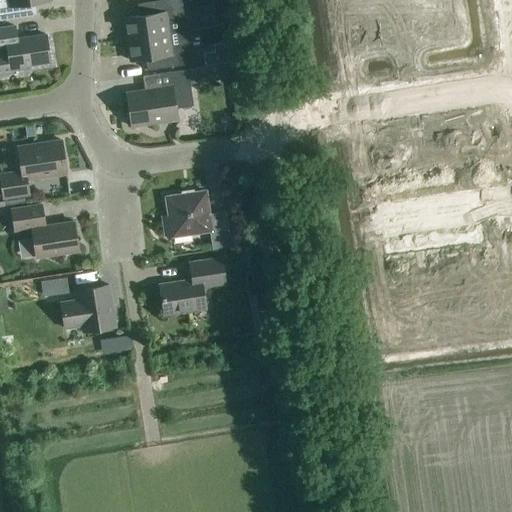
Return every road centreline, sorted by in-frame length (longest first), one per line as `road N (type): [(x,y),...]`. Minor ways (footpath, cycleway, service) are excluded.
road 1 (unknown): [(344,98),(511,89)]
road 2 (residential): [(117,164),(246,150)]
